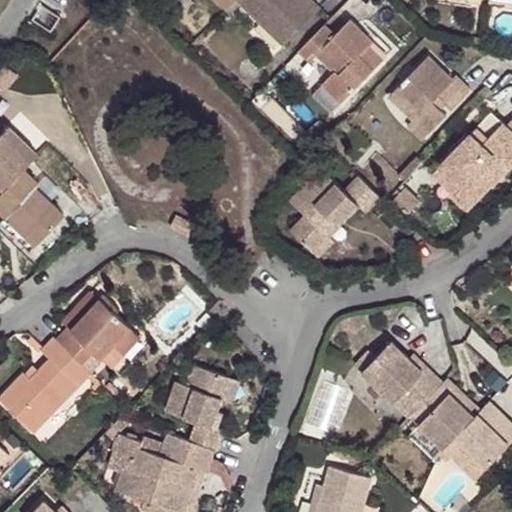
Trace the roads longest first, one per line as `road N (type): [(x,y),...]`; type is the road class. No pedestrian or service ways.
road 1 (residential): [(298,359),(175,246),(132,241),(99,253),(0,324)]
road 2 (residential): [(248,511),(298,359)]
